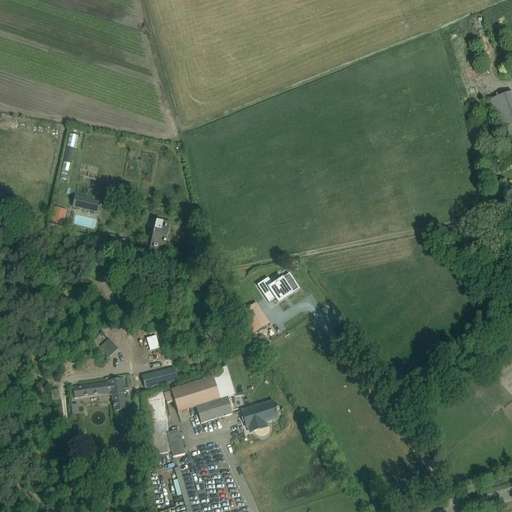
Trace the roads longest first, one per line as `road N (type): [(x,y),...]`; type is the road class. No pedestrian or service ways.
road 1 (track): [(511,217),(156,277),(76,238),(0,217)]
road 2 (unclassified): [(459,511),(313,290)]
